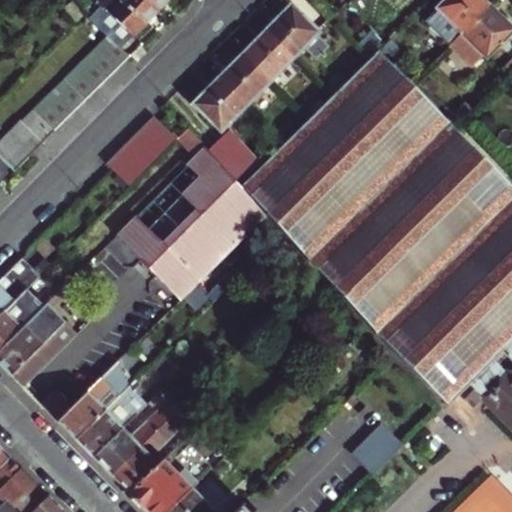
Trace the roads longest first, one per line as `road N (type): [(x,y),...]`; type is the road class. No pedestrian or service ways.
road 1 (residential): [(0,232),(230,0)]
road 2 (residential): [(100,511),(0,410)]
